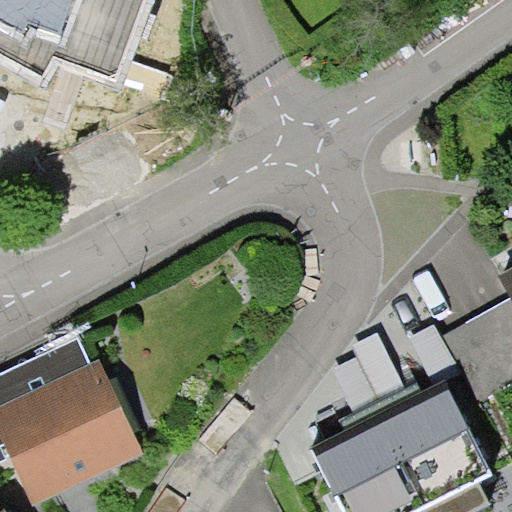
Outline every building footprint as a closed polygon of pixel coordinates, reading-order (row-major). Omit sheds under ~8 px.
[(0,0),(0,63),(44,87),(58,65),(122,88),(152,0),(0,0)] [(511,256),(490,269),(507,298),(511,307),(511,256)] [(511,381),(511,307),(507,298),(437,334),(473,402),(511,381)] [(127,451),(85,363),(0,402),(0,456),(21,500),(127,451)] [(445,468),(403,380),(352,405),(355,411),(313,432),(351,511),(415,511),(435,503),(423,478),(445,468)]
